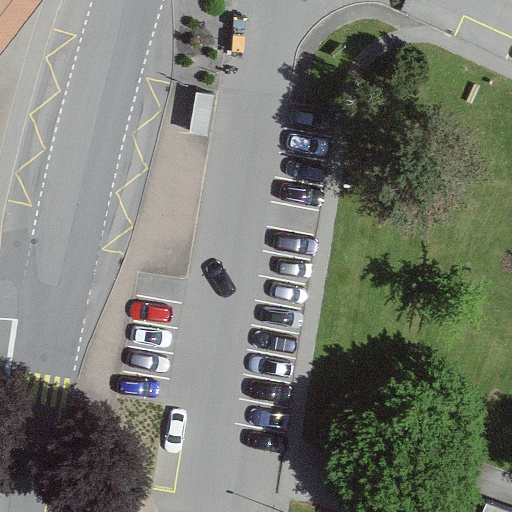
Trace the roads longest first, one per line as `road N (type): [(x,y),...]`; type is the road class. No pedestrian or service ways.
road 1 (unclassified): [(129,0),(50,316)]
road 2 (unclassified): [(50,316),(27,511)]
